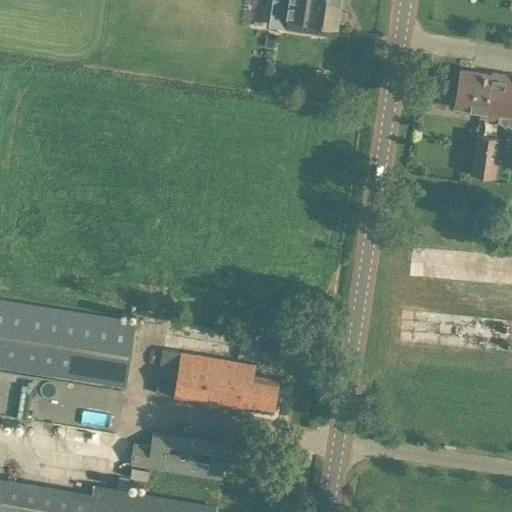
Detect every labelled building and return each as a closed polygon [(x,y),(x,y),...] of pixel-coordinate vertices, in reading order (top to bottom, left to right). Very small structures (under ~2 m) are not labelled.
[(0,0),(0,6),(247,33),(249,19),(260,20),(261,0),(0,0)] [(339,9),(340,0),(289,0),(286,30),(309,33),(311,21),(337,25),(337,22),(344,22),(346,11),(339,9)] [(266,33),(266,38),(264,46),(273,47),(275,34),(266,33)] [(117,59),(190,65),(192,42),(119,36),(117,59)] [(500,115),(511,116),(511,74),(492,71),(491,73),(460,68),(454,106),(481,110),(480,117),(498,120),(499,115),(500,115)] [(501,137),(497,136),(477,133),(471,173),(495,176),(501,137)] [(0,366),(125,387),(136,320),(0,298),(0,366)] [(262,342),(264,328),(264,326),(250,323),(247,340),(262,342)] [(155,392),(254,408),(274,412),(279,378),(254,374),(256,363),(162,347),(155,392)] [(228,444),(152,432),(150,445),(133,442),(130,463),(222,478),(228,444)] [(119,477),(118,486),(126,487),(128,478),(119,477)] [(92,493),(74,490),(70,511),(216,511),(218,505),(93,483),(92,493)]
